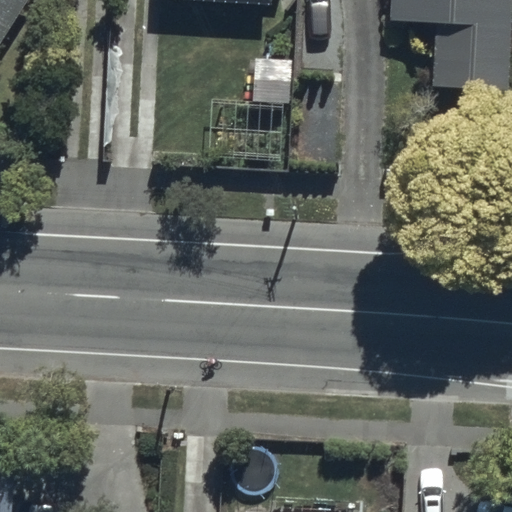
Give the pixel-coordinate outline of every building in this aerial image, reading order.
[(0,0),(0,54),(36,1),(34,0),(0,0)] [(157,0),(157,18),(276,23),(276,0),(157,0)] [(511,109),(511,103),(511,0),(396,0),(395,41),(437,43),(434,105),(511,109)] [(8,511),(10,436),(0,435),(0,511),(8,511)] [(344,511),(344,506),(239,502),(238,511),(344,511)]
